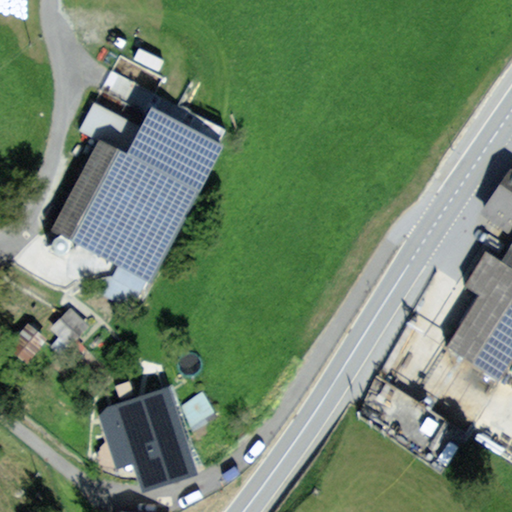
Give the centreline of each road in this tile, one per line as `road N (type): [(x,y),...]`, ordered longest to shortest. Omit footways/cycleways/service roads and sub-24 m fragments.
road 1 (residential): [(133,500),(204,486),(274,407),(412,214),(441,217)]
road 2 (primary): [(239,511),(441,217)]
road 3 (residential): [(0,246),(37,207),(56,171),(61,103),(53,0)]
road 4 (track): [(0,422),(96,491),(133,500)]
road 5 (primary): [(441,217),(511,116)]
